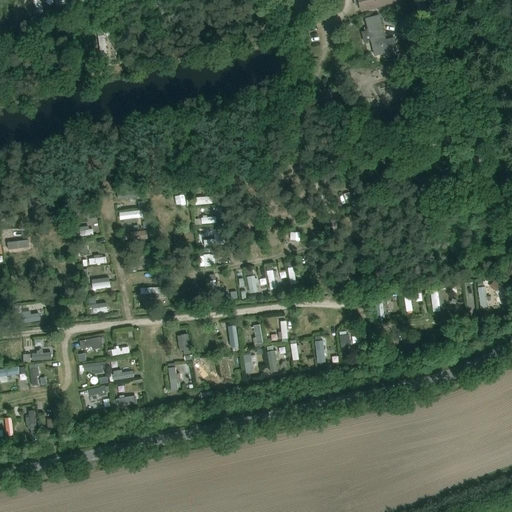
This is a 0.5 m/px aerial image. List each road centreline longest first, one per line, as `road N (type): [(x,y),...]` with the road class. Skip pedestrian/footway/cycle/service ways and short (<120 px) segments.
road 1 (unclassified): [(0,479),(460,378),(511,349)]
road 2 (unclassified): [(511,245),(414,0)]
